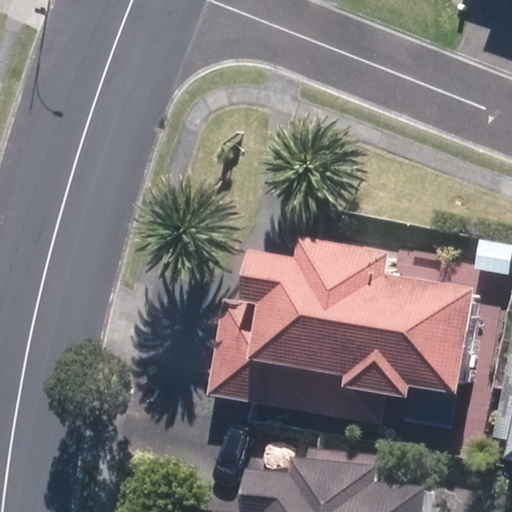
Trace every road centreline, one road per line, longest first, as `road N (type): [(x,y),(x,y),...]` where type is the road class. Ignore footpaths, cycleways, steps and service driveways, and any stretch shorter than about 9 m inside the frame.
road 1 (residential): [(131,0),(54,228),(13,407),(2,511)]
road 2 (residential): [(511,120),(200,0)]
